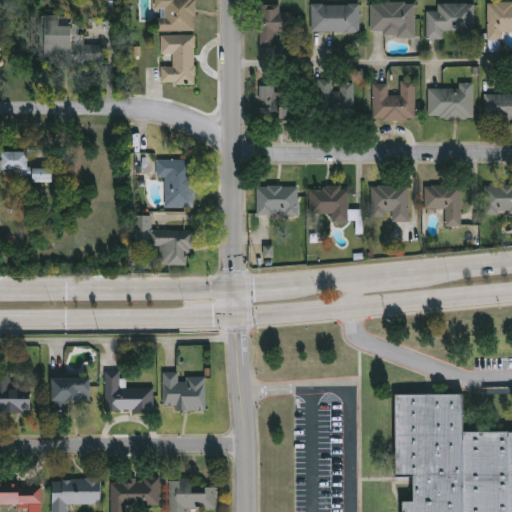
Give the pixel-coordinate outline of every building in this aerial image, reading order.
[(156,31),(156,0),(194,0),(194,31),(156,31)] [(511,32),(501,32),(501,40),(487,40),(488,1),(511,1),(511,32)] [(396,38),(396,30),(370,30),(370,2),(414,2),(414,38),(396,38)] [(293,13),(293,31),(274,31),(274,46),(259,46),(259,4),(279,4),(279,13),(293,13)] [(311,31),(311,4),(359,4),(359,31),(311,31)] [(474,4),(474,37),(459,37),(459,31),(443,31),(443,39),(426,39),(426,4),(474,4)] [(73,15),(73,35),(84,36),(84,44),(103,44),(103,63),(42,62),(42,15),(73,15)] [(161,66),(172,67),(172,54),(160,53),(160,35),(194,35),(194,84),(161,83),(161,66)] [(500,41),(489,41),(489,52),(500,52),(500,41)] [(317,114),(317,79),(334,79),(334,81),(353,81),(353,114),(317,114)] [(416,120),(372,120),(372,83),(389,83),(389,95),(400,95),(400,80),(416,80),(416,120)] [(457,88),(457,83),(473,83),(473,119),(427,119),(427,88),(457,88)] [(258,120),(259,86),(275,86),(274,91),(298,92),(297,120),(258,120)] [(483,95),(511,94),(511,119),(483,120),(483,95)] [(1,168),(1,150),(28,150),(28,166),(52,166),(52,180),(31,180),(31,175),(20,175),(20,168),(1,168)] [(165,207),(165,178),(156,178),(156,159),(194,159),(194,206),(165,207)] [(461,185),(461,226),(444,226),(444,208),(424,208),(424,185),(461,185)] [(511,213),(483,213),(483,185),(511,185),(511,213)] [(298,186),(298,215),(256,215),(256,186),(298,186)] [(309,213),(309,186),(348,186),(348,222),(331,222),(331,213),(309,213)] [(389,221),(389,216),(364,216),(364,186),(408,186),(408,221),(389,221)] [(186,264),(160,264),(160,245),(135,245),(134,214),(151,214),(151,229),(194,229),(194,249),(186,249),(186,264)] [(264,257),(274,257),(273,245),(264,245),(264,257)] [(31,414),(0,413),(0,372),(12,372),(12,390),(32,390),(31,414)] [(164,373),(181,373),(181,377),(207,377),(207,411),(165,411),(164,373)] [(106,412),(107,374),(122,374),(122,388),(155,388),(154,413),(106,412)] [(92,378),(92,403),(53,403),(53,378),(92,378)] [(511,511),(404,511),(406,498),(414,497),(414,473),(398,472),(398,390),(463,389),(464,425),(511,425),(511,511)] [(53,511),(53,480),(102,479),(102,505),(68,505),(68,511),(53,511)] [(130,507),(130,511),(112,511),(112,480),(161,480),(161,506),(130,507)] [(186,509),(186,511),(171,511),(171,480),(195,480),(195,487),(218,487),(218,509),(186,509)] [(43,506),(0,506),(0,484),(43,484),(43,506)]
